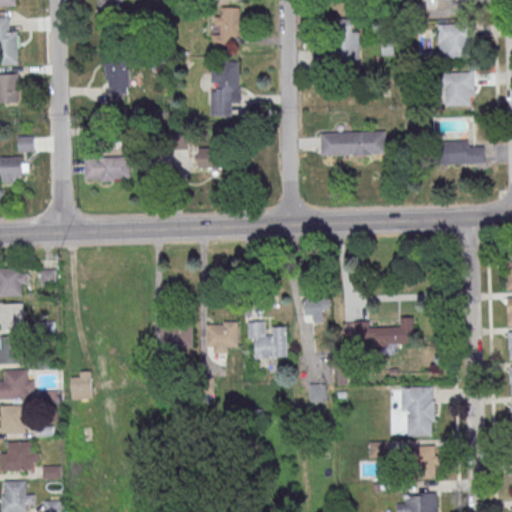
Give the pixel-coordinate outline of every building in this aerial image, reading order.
[(123,0),(99,0),(99,16),(123,16),(123,0)] [(232,44),(232,35),(242,35),(242,6),(223,6),(223,15),(214,15),(214,44),(232,44)] [(0,15),(0,63),(20,63),(19,28),(10,29),(9,15),(0,15)] [(360,30),(355,30),(355,18),(337,18),(337,60),(360,60),(360,30)] [(474,23),(439,23),(439,57),(474,57),(474,23)] [(131,50),(106,50),(107,93),(131,93),(131,50)] [(241,61),(212,61),(211,115),(233,116),(233,104),(241,104),(241,61)] [(474,105),(474,71),(442,71),(442,105),(474,105)] [(0,72),(0,101),(19,102),(19,73),(0,72)] [(386,131),(322,131),(322,154),(386,154),(386,131)] [(34,136),(20,136),(20,150),(34,150),(34,136)] [(445,141),(445,163),(485,163),(485,141),(445,141)] [(199,168),(228,168),(228,147),(199,147),(199,168)] [(2,156),(2,180),(24,180),(24,156),(2,156)] [(86,179),(131,179),(131,157),(86,157),(86,179)] [(0,295),(28,295),(28,267),(0,267),(0,295)] [(42,284),(57,284),(57,269),(42,269),(42,284)] [(331,295),(306,295),(306,314),(314,314),(314,322),(324,322),(324,310),(331,310),(331,295)] [(24,302),(0,302),(0,328),(24,328),(24,302)] [(416,344),(415,316),(402,317),(402,326),(372,327),(372,320),(345,322),(347,348),(416,344)] [(207,320),(207,353),(229,353),(229,344),(240,344),(240,320),(207,320)] [(268,321),(249,321),(249,341),(258,341),(258,357),(288,357),(288,328),(268,328),(268,321)] [(193,324),(161,324),(161,346),(193,346),(193,324)] [(0,362),(21,363),(21,335),(0,335),(0,362)] [(0,397),(34,397),(34,369),(0,369),(0,397)] [(93,397),(92,371),(73,371),(73,397),(93,397)] [(325,400),(325,384),(310,384),(310,400),(325,400)] [(435,435),(435,386),(402,386),(402,411),(408,411),(408,435),(435,435)] [(26,404),(2,404),(2,432),(26,432),(26,404)] [(37,441),(9,441),(9,451),(2,451),(2,470),(37,470),(37,441)] [(371,441),(371,457),(388,456),(387,441),(371,441)] [(437,478),(437,445),(415,445),(415,478),(437,478)] [(61,478),(60,465),(43,466),(44,478),(61,478)] [(2,480),(2,511),(34,511),(34,493),(26,493),(26,480),(2,480)] [(437,511),(437,492),(407,492),(407,503),(398,503),(397,511),(437,511)] [(63,511),(63,500),(44,500),(44,511),(63,511)]
